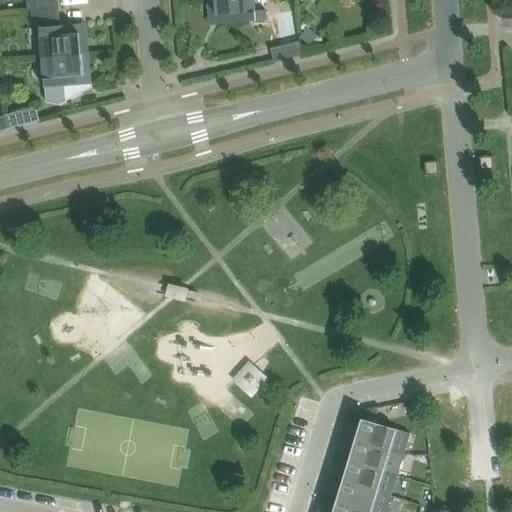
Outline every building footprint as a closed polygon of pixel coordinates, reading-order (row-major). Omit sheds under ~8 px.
[(26,0),(27,11),(31,11),(32,24),(60,22),(58,0),(26,0)] [(266,11),(256,12),(254,0),(214,0),(216,16),(220,16),(221,25),(266,21),(266,11)] [(282,46),(296,43),(293,13),(279,14),(282,46)] [(79,34),(75,34),(75,25),(39,28),(42,58),(81,55),(79,34)] [(308,29),(301,38),(310,46),(318,37),(308,29)] [(301,55),(300,42),(296,43),(271,49),(274,62),(301,55)] [(83,76),(81,55),(42,58),(45,88),(80,85),(79,76),(83,76)] [(36,108),(6,115),(10,128),(40,121),(36,108)] [(0,116),(0,130),(10,128),(6,115),(0,116)] [(493,156),(479,157),(481,171),(494,169),(493,156)] [(438,161),(424,162),(426,176),(439,174),(438,161)] [(238,377),(258,395),(275,377),(256,358),(238,377)] [(360,425),(356,438),(390,448),(403,452),(408,433),(374,423),(379,407),(348,413),(345,420),(360,425)] [(339,441),(354,446),(350,458),(384,469),(396,472),(403,452),(390,448),(356,438),(341,433),(339,441)] [(348,466),(344,479),(390,493),(396,472),(384,469),(350,458),(335,454),(333,462),(348,466)] [(326,482),(341,487),(338,500),(377,511),(384,511),(390,493),(344,479),(329,474),(326,482)] [(335,508),(333,511),(377,511),(338,500),(323,495),(320,503),(335,508)]
